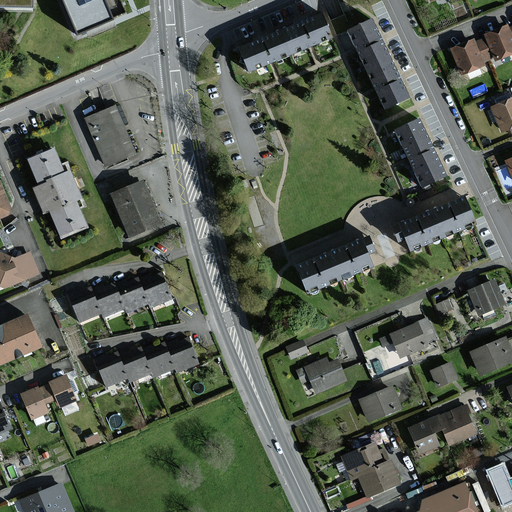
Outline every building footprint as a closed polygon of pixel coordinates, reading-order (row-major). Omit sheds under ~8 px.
[(61,0),(75,32),(111,17),(103,0),(61,0)] [(264,38),(241,47),(250,70),(334,36),(325,13),(303,21),(264,38)] [(382,38),(374,19),(351,30),(386,106),(409,95),(401,77),(382,38)] [(508,25),(486,34),(488,37),(496,57),(497,59),(511,52),(511,34),(509,27),(508,25)] [(488,37),(475,42),(483,62),(496,57),(488,37)] [(474,40),(453,48),(463,74),(484,65),(483,62),(475,42),(474,40)] [(511,98),(493,106),(503,130),(511,126),(511,98)] [(136,153),(116,106),(86,118),(107,166),(136,153)] [(420,119),(396,131),(423,186),(447,174),(420,119)] [(66,174),(56,149),(31,159),(42,186),(36,188),(46,210),(52,207),(63,234),(86,224),(76,199),(82,197),(71,171),(66,174)] [(0,218),(9,215),(11,207),(0,178),(0,218)] [(161,223),(143,181),(113,193),(131,236),(161,223)] [(417,216),(395,226),(401,240),(406,238),(410,248),(477,220),(467,196),(450,203),(417,216)] [(315,260),(298,267),(309,292),(375,265),(370,253),(377,250),(371,236),(347,246),(315,260)] [(0,285),(5,288),(40,273),(30,252),(15,258),(0,251),(0,285)] [(162,274),(140,282),(148,303),(150,307),(171,299),(162,274)] [(126,311),(148,303),(140,282),(138,277),(116,286),(125,307),(126,311)] [(495,280),(470,290),(480,314),(505,304),(495,280)] [(103,316),(125,307),(116,286),(114,281),(92,290),(101,312),(103,316)] [(80,320),(101,312),(92,290),(91,287),(70,295),(80,320)] [(442,313),(454,307),(449,296),(436,302),(442,313)] [(0,363),(42,346),(29,314),(0,326),(0,363)] [(428,319),(381,338),(384,345),(395,341),(401,356),(428,346),(427,343),(436,340),(428,319)] [(188,337),(167,346),(175,366),(177,371),(198,362),(188,337)] [(511,338),(508,340),(507,337),(472,352),(481,374),(511,360),(511,338)] [(167,346),(165,341),(143,349),(151,371),(153,375),(175,366),(167,346)] [(304,341),(287,347),(291,357),(308,351),(304,341)] [(129,380),(151,371),(143,349),(141,345),(119,353),(128,376),(129,380)] [(107,384),(128,376),(119,353),(118,351),(97,359),(107,384)] [(326,358),(297,370),(303,382),(311,379),(317,393),(346,380),(338,360),(329,364),(326,358)] [(451,362),(432,370),(439,386),(458,378),(451,362)] [(50,382),(51,384),(57,398),(61,406),(77,400),(67,375),(50,382)] [(46,403),(57,398),(51,384),(40,389),(46,403)] [(49,412),(46,403),(40,389),(39,386),(23,393),(33,418),(49,412)] [(393,386),(361,399),(369,420),(402,406),(393,386)] [(1,403),(0,403),(0,432),(11,428),(1,403)] [(470,413),(467,405),(440,416),(445,428),(451,444),(476,434),(468,413),(470,413)] [(431,420),(436,432),(445,428),(440,416),(431,420)] [(421,453),(441,445),(436,432),(431,420),(411,427),(421,453)] [(343,456),(352,479),(358,476),(385,464),(376,442),(343,456)] [(400,482),(392,462),(385,464),(358,476),(367,496),(400,482)] [(511,478),(510,480),(503,463),(487,470),(502,507),(511,502),(511,478)] [(62,483),(22,500),(26,511),(73,511),(74,511),(62,483)] [(423,510),(417,511),(478,511),(467,483),(420,502),(423,510)]
